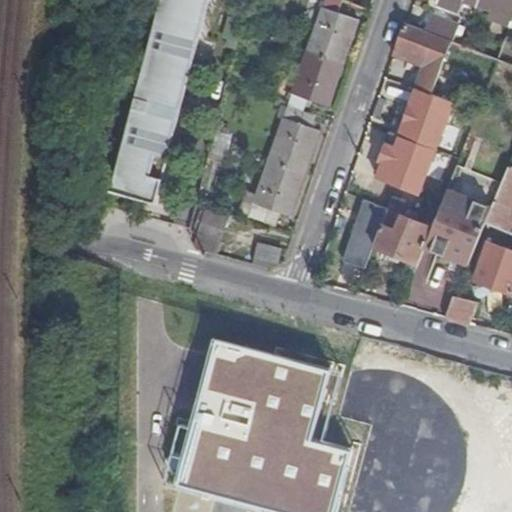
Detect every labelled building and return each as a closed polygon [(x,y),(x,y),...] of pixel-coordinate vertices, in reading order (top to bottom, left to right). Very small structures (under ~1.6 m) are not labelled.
[(212,0),(163,0),(110,196),(156,208),(166,172),(160,170),(162,161),(169,162),(186,99),(179,97),(181,90),(188,91),(212,0)] [(339,0),(328,0),(310,55),(343,67),(359,23),(338,17),(343,2),(339,0)] [(478,9),(481,0),(464,0),(463,4),(478,9)] [(511,16),(511,0),(481,0),(478,9),(493,15),(495,10),(511,16)] [(511,21),(511,16),(495,10),(493,15),(511,21)] [(455,43),(460,31),(432,19),(426,33),(455,43)] [(406,26),(397,53),(427,64),(442,71),(453,44),(409,27),(406,26)] [(470,65),(473,55),(461,51),(457,60),(470,65)] [(427,64),(397,53),(395,58),(425,69),(427,64)] [(343,67),(310,55),(291,110),(304,115),(308,103),(328,110),(343,67)] [(432,98),(442,71),(427,64),(425,69),(417,92),(432,98)] [(311,130),(315,119),(304,115),(291,110),(271,165),(305,177),(320,134),(311,130)] [(215,146),(230,151),(232,142),(217,136),(215,146)] [(402,178),(412,153),(387,143),(376,169),(402,178)] [(227,160),(230,151),(215,146),(212,156),(227,160)] [(290,219),(305,177),(271,165),(252,221),(265,226),(270,213),(281,216),(290,219)] [(372,181),(398,190),(402,178),(376,169),(372,181)] [(511,170),(509,169),(501,191),(499,196),(493,210),(486,227),(511,238),(511,236),(511,226),(505,224),(511,207),(511,170)] [(486,227),(493,210),(448,192),(432,232),(425,250),(469,268),(486,227)] [(196,245),(220,251),(230,215),(207,208),(196,245)] [(265,226),(276,230),(281,216),(270,213),(265,226)] [(389,214),(376,249),(419,266),(425,250),(432,232),(413,224),(414,223),(389,214)] [(258,246),(257,252),(280,259),(281,255),(258,246)] [(511,253),(490,246),(477,284),(511,295),(511,253)] [(280,259),(257,252),(252,266),(270,271),(276,269),(280,259)] [(446,315),(471,324),(479,304),(453,297),(446,315)] [(326,368),(212,338),(173,487),(264,511),(333,511),(349,452),(309,440),(326,368)] [(511,457),(509,456),(500,487),(511,490),(511,457)]
